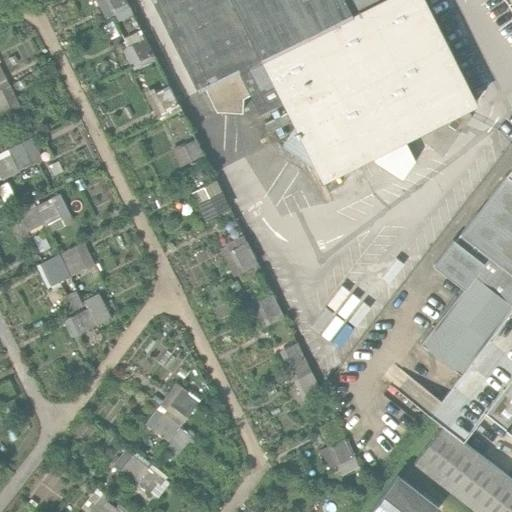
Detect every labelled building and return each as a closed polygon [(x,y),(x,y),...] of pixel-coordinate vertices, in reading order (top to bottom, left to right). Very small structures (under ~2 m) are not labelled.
[(126,3),(124,0),(95,0),(104,18),(111,14),(110,11),(126,3)] [(152,0),(196,89),(237,70),(258,113),(281,102),(321,183),(360,163),(375,192),(426,167),(412,138),(474,107),(421,0),(152,0)] [(122,50),(130,66),(151,56),(143,40),(122,50)] [(146,97),(156,117),(178,106),(168,86),(146,97)] [(0,115),(10,110),(0,90),(0,115)] [(19,172),(42,161),(31,138),(7,150),(19,172)] [(172,151),(179,166),(201,156),(194,141),(172,151)] [(0,178),(1,181),(19,172),(7,150),(0,153),(0,178)] [(434,270),(463,294),(476,278),(511,306),(511,182),(508,179),(434,270)] [(204,219),(227,209),(215,183),(192,193),(204,219)] [(51,199),(35,207),(43,224),(59,217),(51,199)] [(17,216),(25,233),(43,224),(35,207),(17,216)] [(220,250),(233,276),(256,265),(243,238),(220,250)] [(70,278),(87,270),(75,246),(58,255),(70,278)] [(53,286),(70,278),(58,255),(41,263),(53,286)] [(460,376),(511,308),(511,306),(476,278),(463,294),(423,347),(460,376)] [(83,301),(87,309),(95,325),(110,318),(98,294),(83,301)] [(249,306),(259,328),(282,317),(271,295),(249,306)] [(463,445),(484,417),(511,381),(511,308),(460,376),(427,416),(443,428),(463,445)] [(69,318),(78,334),(95,325),(87,309),(69,318)] [(279,351),(287,368),(304,360),(296,343),(279,351)] [(293,380),(303,400),(320,391),(310,372),(293,380)] [(511,381),(484,417),(511,438),(511,381)] [(169,404),(187,418),(198,403),(180,389),(169,404)] [(145,424),(167,442),(178,427),(156,410),(145,424)] [(162,450),(175,460),(192,438),(179,428),(162,450)] [(443,428),(413,469),(470,511),(511,511),(511,482),(463,445),(443,428)] [(320,450),(329,469),(336,465),(340,474),(356,467),(343,439),(320,450)] [(147,467),(131,455),(119,470),(135,482),(147,467)] [(163,479),(149,468),(137,484),(149,493),(156,483),(159,485),(163,479)] [(398,479),(373,511),(437,511),(439,510),(398,479)] [(87,511),(88,511),(111,511),(114,508),(98,496),(87,511)]
